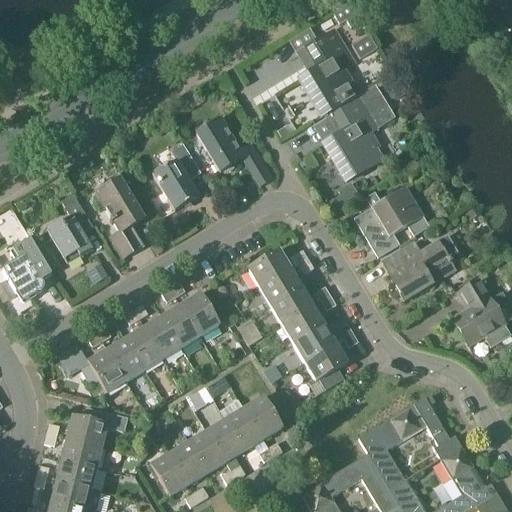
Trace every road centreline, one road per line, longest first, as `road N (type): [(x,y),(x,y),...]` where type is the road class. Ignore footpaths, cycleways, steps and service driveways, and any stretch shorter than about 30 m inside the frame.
road 1 (residential): [(293,194),(386,346),(467,381),(511,456)]
road 2 (residential): [(11,349),(293,194)]
road 3 (unclassified): [(0,156),(262,0)]
road 4 (unclassified): [(4,511),(16,472),(19,410),(11,349)]
road 5 (residential): [(293,194),(223,67)]
